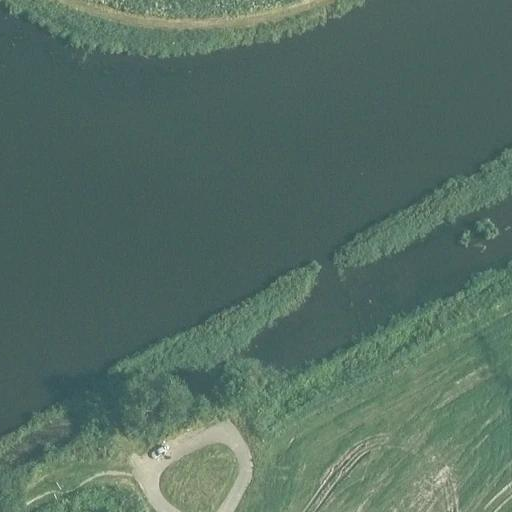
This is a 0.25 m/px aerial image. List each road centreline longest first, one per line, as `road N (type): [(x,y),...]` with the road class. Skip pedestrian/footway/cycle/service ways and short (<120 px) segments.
road 1 (unclassified): [(226,511),(245,460),(233,441),(213,436),(158,464),(153,497),(168,511)]
road 2 (unknown): [(0,490),(127,451),(158,464)]
